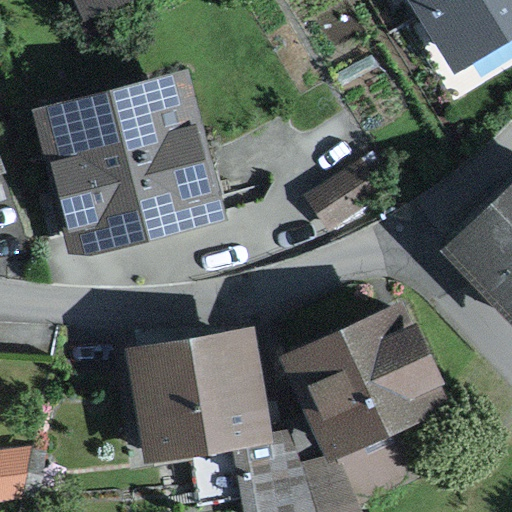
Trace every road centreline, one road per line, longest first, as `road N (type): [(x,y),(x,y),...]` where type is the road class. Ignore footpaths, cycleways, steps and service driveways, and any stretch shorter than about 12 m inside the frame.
road 1 (residential): [(418,233),(345,269),(177,304),(0,305)]
road 2 (residential): [(511,343),(418,233)]
road 3 (residential): [(511,136),(418,233)]
